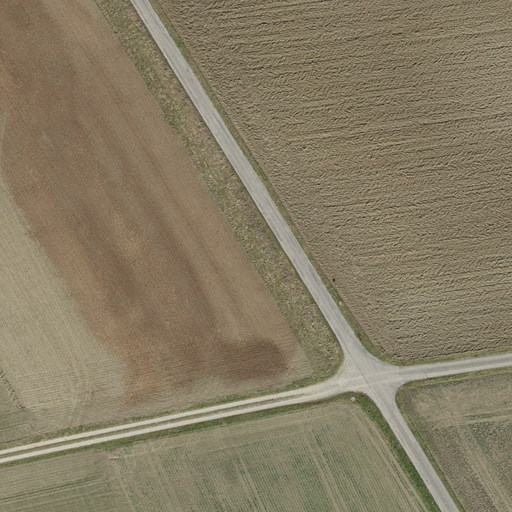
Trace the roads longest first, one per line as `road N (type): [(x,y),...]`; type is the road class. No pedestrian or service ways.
road 1 (residential): [(146,0),(457,511)]
road 2 (track): [(511,363),(0,458)]
